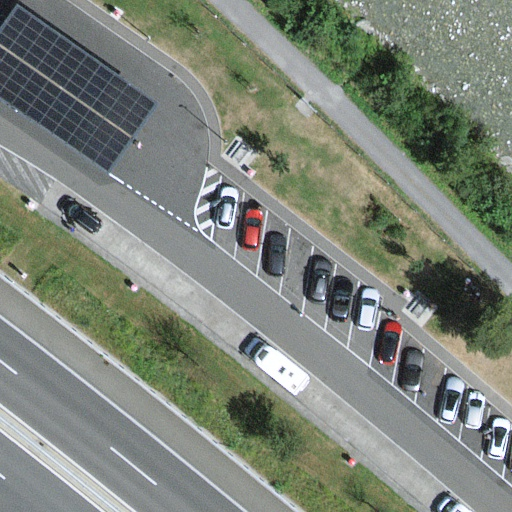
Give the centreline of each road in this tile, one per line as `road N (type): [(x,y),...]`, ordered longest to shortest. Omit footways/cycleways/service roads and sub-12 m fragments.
road 1 (track): [(231,0),(511,288)]
road 2 (motorway): [(190,511),(0,363)]
